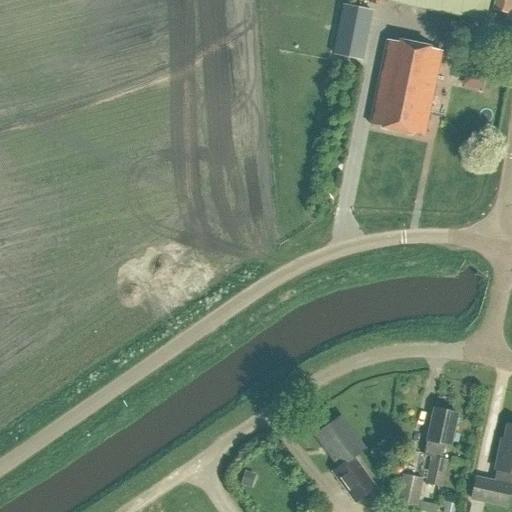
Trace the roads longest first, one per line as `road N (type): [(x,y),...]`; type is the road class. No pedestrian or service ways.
road 1 (unclassified): [(0,464),(310,260),(402,237),(495,245)]
road 2 (residential): [(484,356),(422,349),(354,362),(282,402),(126,511)]
